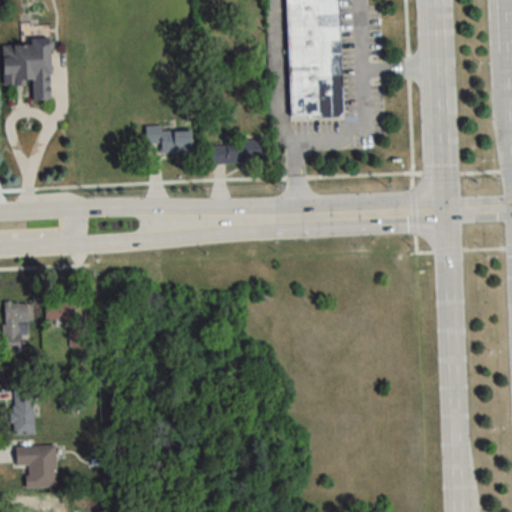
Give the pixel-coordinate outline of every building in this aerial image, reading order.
[(2,45),(2,84),(31,84),(31,100),(49,100),(49,39),(28,39),(28,45),(2,45)] [(350,73),(294,75),(296,123),(352,121),(350,73)] [(144,126),(144,143),(159,143),(159,153),(190,152),(190,130),(160,131),(160,126),(144,126)] [(259,162),(258,140),(208,142),(209,164),(259,162)] [(43,321),(72,321),(72,301),(43,301),(43,321)] [(26,302),(2,302),(2,353),(26,353),(26,302)] [(70,347),(83,347),(83,330),(70,330),(70,347)] [(11,384),(11,434),(32,434),(32,384),(11,384)] [(55,487),(55,445),(14,446),(14,466),(25,466),(25,487),(55,487)] [(17,511),(50,511),(50,495),(17,496),(17,511)]
